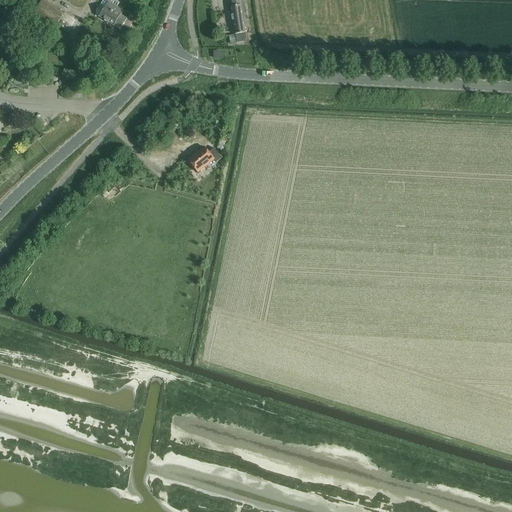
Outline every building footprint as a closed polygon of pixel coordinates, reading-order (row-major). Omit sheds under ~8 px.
[(229,0),(231,7),(230,7),(234,35),(245,33),(244,25),(246,24),(244,13),(246,13),(245,6),(241,7),(240,0),(229,0)] [(35,11),(57,23),(62,13),(41,1),(35,11)] [(99,17),(114,27),(114,26),(120,30),(122,26),(128,30),(132,22),(120,15),(122,12),(108,3),(99,17)] [(18,22),(24,27),(31,16),(24,12),(18,22)] [(204,148),(188,161),(198,173),(214,160),(216,163),(222,158),(214,149),(209,153),(204,148)]
